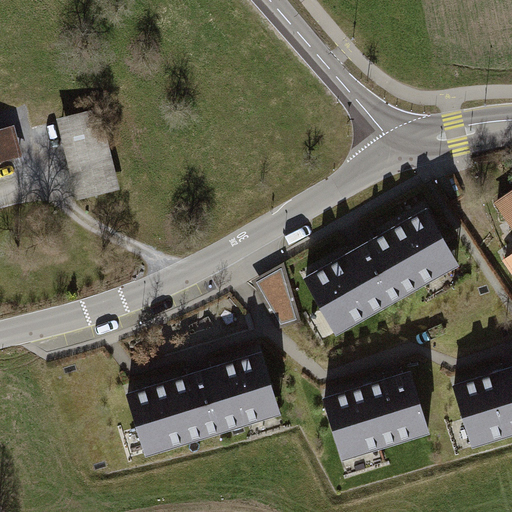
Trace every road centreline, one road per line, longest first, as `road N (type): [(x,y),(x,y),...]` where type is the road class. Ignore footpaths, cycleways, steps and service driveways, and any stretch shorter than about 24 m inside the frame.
road 1 (tertiary): [(405,151),(146,292),(0,336)]
road 2 (tertiary): [(405,151),(269,0)]
